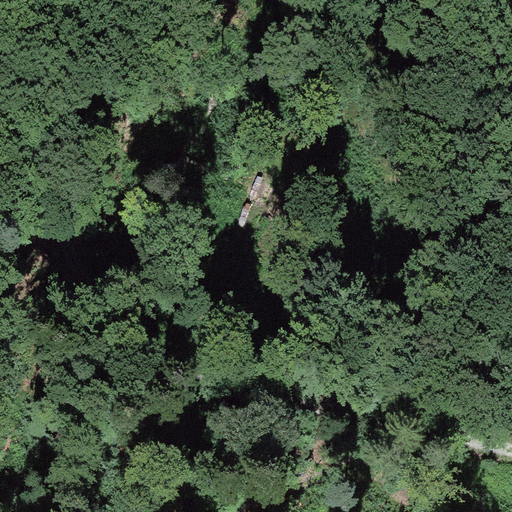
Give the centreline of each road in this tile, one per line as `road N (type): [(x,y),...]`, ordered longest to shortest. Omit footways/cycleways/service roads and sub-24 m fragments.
road 1 (track): [(0,124),(57,205),(95,296),(132,349),(199,382),(375,415),(511,454)]
road 2 (track): [(333,0),(324,54),(199,382)]
